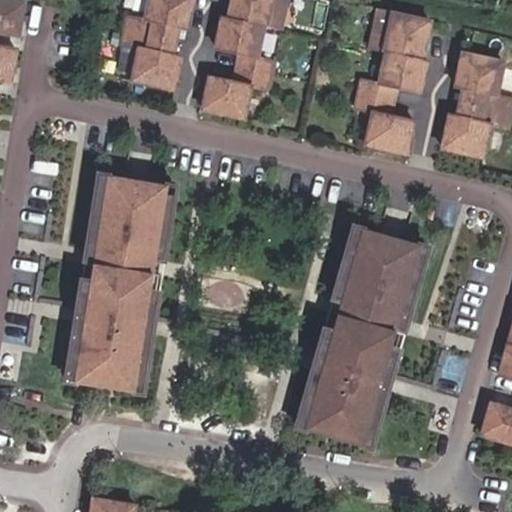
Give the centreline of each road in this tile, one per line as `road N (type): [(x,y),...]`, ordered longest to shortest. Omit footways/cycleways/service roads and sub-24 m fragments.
road 1 (residential): [(511,212),(483,194),(28,95)]
road 2 (residential): [(62,492),(71,452),(104,436),(447,491)]
road 3 (residential): [(447,491),(511,263)]
road 4 (residential): [(0,271),(28,95)]
